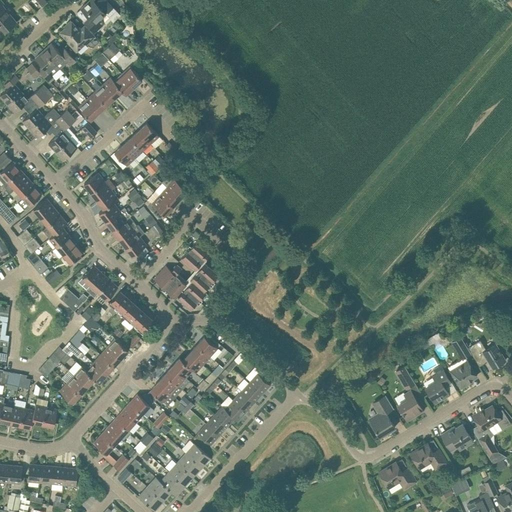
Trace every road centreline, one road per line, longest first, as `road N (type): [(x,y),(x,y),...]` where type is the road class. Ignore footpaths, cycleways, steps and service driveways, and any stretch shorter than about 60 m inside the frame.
road 1 (unclassified): [(511,400),(489,386),(364,457),(314,404),(295,395)]
road 2 (residential): [(54,182),(144,104),(170,133)]
road 3 (residential): [(191,511),(295,395)]
road 4 (unclassified): [(295,395),(208,319),(168,322)]
road 5 (residential): [(168,322),(69,438)]
road 6 (residential): [(139,283),(190,211),(225,251)]
road 7 (unclassified): [(139,283),(99,247),(54,182)]
